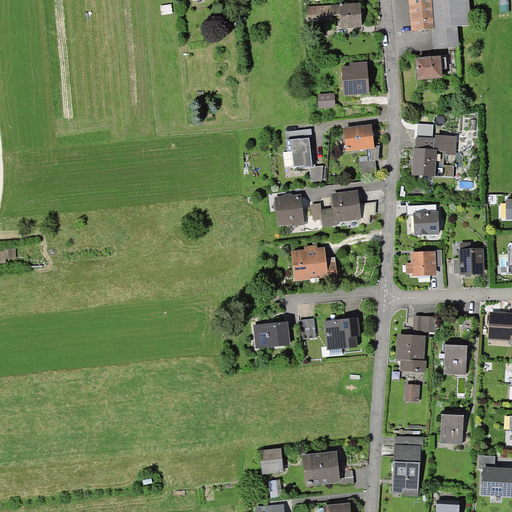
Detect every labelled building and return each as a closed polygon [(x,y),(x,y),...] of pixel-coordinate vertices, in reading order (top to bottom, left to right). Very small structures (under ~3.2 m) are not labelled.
[(468,27),(465,0),(409,0),(413,32),(431,30),(451,28),(468,27)] [(341,29),(360,27),(359,6),(341,7),(341,6),(339,6),(339,7),(331,8),(306,10),(307,21),(330,19),(330,16),(340,15),(341,29)] [(453,48),(451,28),(431,30),(433,50),(453,48)] [(438,61),(438,59),(416,61),(417,80),(440,78),(439,69),(444,69),(444,60),(438,61)] [(345,92),(365,91),(363,67),(352,68),(352,72),(344,73),(345,92)] [(318,109),(334,108),(333,95),(318,96),(318,109)] [(346,151),(372,148),(370,128),(344,131),(346,151)] [(414,150),(414,158),(413,176),(440,178),(441,155),(446,155),(446,152),(453,152),(454,138),(447,138),(446,142),(416,140),(415,150),(414,150)] [(311,168),(308,139),(285,142),(287,152),(291,152),(293,169),(302,168),(303,169),(308,168),(311,168)] [(320,205),(319,205),(321,220),(322,227),(331,226),(331,220),(335,219),(336,222),(358,219),(359,225),(368,224),(368,215),(358,216),(355,194),(333,196),(334,211),(320,212),(320,205)] [(291,221),(300,220),(298,198),(276,200),(279,225),(292,224),(291,221)] [(312,221),(321,220),(319,205),(311,206),(312,221)] [(439,213),(416,214),(418,234),(440,233),(439,213)] [(336,279),(334,263),(325,264),(324,251),(316,251),(316,248),(304,249),(304,253),(296,254),(299,280),(309,279),(309,283),(319,282),(318,278),(326,277),(327,280),(336,279)] [(484,250),(461,251),(462,274),(485,273),(484,250)] [(4,260),(9,260),(9,251),(4,251),(4,253),(0,252),(0,262),(4,262),(4,260)] [(436,252),(413,254),(413,263),(409,264),(409,272),(414,272),(414,277),(437,275),(436,252)] [(511,316),(489,315),(488,339),(511,340),(511,316)] [(434,333),(435,319),(421,318),(413,318),(412,332),(420,333),(420,332),(434,333)] [(461,333),(473,334),(474,318),(461,318),(461,333)] [(357,336),(356,322),(348,322),(348,325),(345,325),(345,321),(325,323),(327,347),(347,345),(347,348),(355,347),(354,337),(357,336)] [(315,339),(313,322),(298,323),(300,340),(315,339)] [(300,343),(298,328),(286,329),(285,324),(254,327),(255,340),(258,340),(259,348),(288,345),(287,344),(300,343)] [(421,362),(422,337),(399,336),(397,353),(398,353),(398,360),(397,360),(397,361),(402,361),(401,371),(422,373),(423,362),(421,362)] [(443,370),(465,371),(466,345),(445,343),(443,370)] [(405,401),(416,402),(417,393),(406,392),(405,401)] [(450,444),(461,445),(463,414),(441,413),(439,439),(450,439),(450,444)] [(422,438),(395,438),(393,477),(397,478),(396,490),(416,491),(418,449),(421,449),(422,438)] [(262,474),(282,472),(279,452),(260,454),(261,462),(253,463),(254,469),(262,468),(262,474)] [(339,486),(353,485),(352,471),(337,472),(335,454),(303,458),(306,485),(338,482),(339,486)] [(511,471),(487,470),(485,494),(511,495),(511,471)] [(457,511),(458,503),(447,502),(447,503),(436,503),(435,511),(457,511)]
